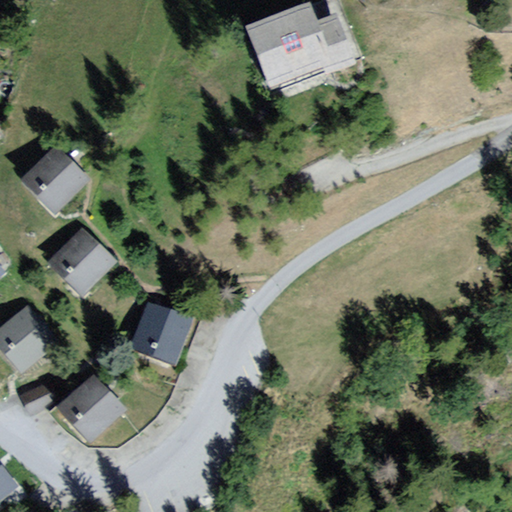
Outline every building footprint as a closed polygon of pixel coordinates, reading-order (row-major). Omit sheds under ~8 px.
[(366,0),(350,0),(282,26),(304,85),(387,54),(366,0)] [(106,177),(76,149),(49,177),(79,206),(106,177)] [(135,261),(101,230),(69,266),(103,296),(135,261)] [(0,290),(23,269),(0,243),(0,290)] [(211,315),(172,303),(158,347),(197,359),(211,315)] [(77,338),(51,308),(20,335),(46,365),(77,338)] [(147,408),(118,379),(89,407),(118,436),(147,408)] [(12,511),(41,487),(4,444),(0,447),(0,506),(4,511),(12,511)]
